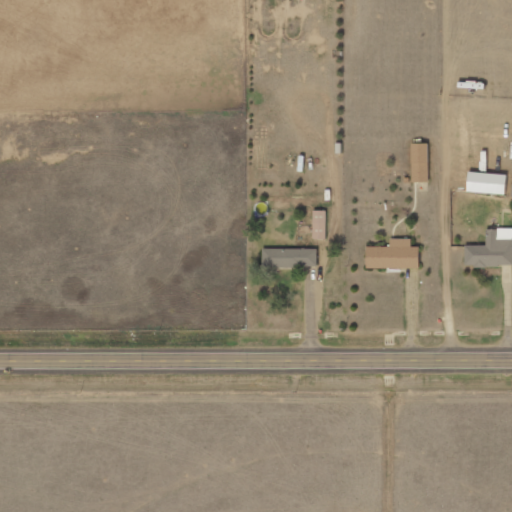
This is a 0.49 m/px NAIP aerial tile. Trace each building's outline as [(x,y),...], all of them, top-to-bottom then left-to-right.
[(428,143),(411,143),(412,182),(429,181),(428,143)] [(327,210),(313,210),(313,238),(326,239),(327,210)] [(511,229),(487,229),(487,245),(465,245),(465,266),(511,266),(511,229)] [(367,246),(367,267),(419,268),(420,247),(412,246),(412,239),(390,238),(390,247),(367,246)] [(317,248),(263,249),(263,268),(318,267),(317,248)]
